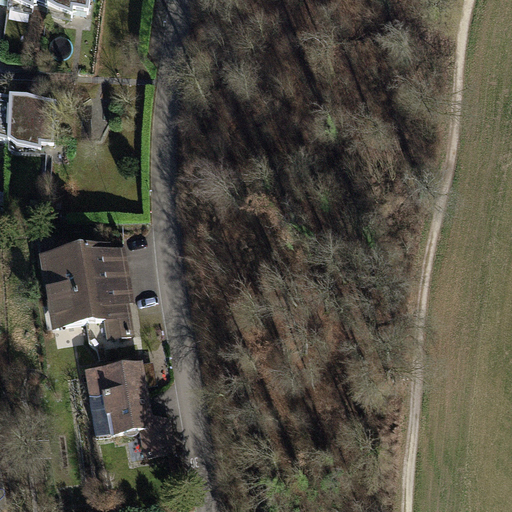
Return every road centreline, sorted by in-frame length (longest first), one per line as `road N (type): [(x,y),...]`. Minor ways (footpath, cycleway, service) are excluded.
road 1 (residential): [(215,511),(163,226),(180,0)]
road 2 (track): [(470,0),(449,177),(427,276),(408,511)]
